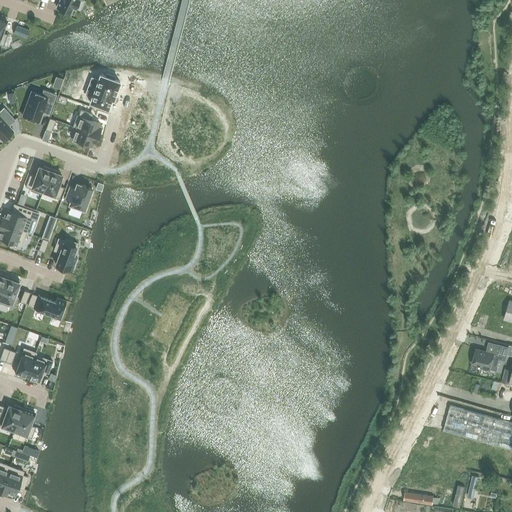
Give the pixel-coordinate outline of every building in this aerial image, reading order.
[(59,0),(56,7),(60,9),(65,11),(70,14),(73,7),(75,8),(79,0),(59,0)] [(17,25),(14,33),(26,37),(29,30),(17,25)] [(120,81),(114,79),(115,76),(106,73),(105,76),(100,74),(98,80),(91,77),(85,94),(91,96),(89,102),(108,109),(111,99),(113,99),(120,81)] [(49,115),(56,94),(43,90),(41,95),(31,91),(22,115),(39,121),(42,112),(43,112),(44,110),(49,112),(48,114),(49,115)] [(4,108),(0,111),(0,138),(2,141),(13,130),(8,125),(14,120),(4,108)] [(76,115),(72,126),(76,128),(76,127),(98,135),(101,127),(99,127),(100,123),(90,120),(92,114),(80,110),(78,115),(76,115)] [(49,118),(45,129),(51,132),(55,120),(49,118)] [(76,128),(72,139),(73,139),(72,141),(80,144),(81,142),(92,146),(93,143),(95,144),(98,135),(76,127),(76,128)] [(30,174),(25,186),(31,188),(30,190),(42,194),(43,191),(51,168),(44,166),(43,168),(39,167),(35,177),(30,174)] [(51,168),(43,191),(54,195),(53,196),(59,199),(64,187),(58,185),(62,175),(58,174),(59,171),(51,168)] [(69,186),(65,198),(71,200),(69,205),(83,211),(87,200),(89,201),(92,194),(90,193),(92,188),(89,187),(85,186),(85,185),(82,185),(82,186),(77,184),(75,188),(69,186)] [(0,222),(0,223),(26,232),(32,234),(39,214),(31,211),(32,210),(14,204),(11,212),(10,211),(9,211),(7,210),(5,213),(5,214),(4,217),(3,217),(2,218),(2,217),(2,218),(1,222),(0,222)] [(50,215),(42,238),(48,240),(57,218),(50,215)] [(0,238),(3,239),(2,241),(10,243),(11,242),(21,245),(26,232),(0,223),(0,222),(0,223),(0,224),(0,238)] [(42,238),(38,250),(44,252),(48,240),(42,238)] [(58,238),(54,250),(60,252),(56,264),(72,270),(76,257),(73,255),(77,243),(65,238),(64,240),(58,238)] [(7,276),(0,295),(0,302),(10,306),(20,280),(10,277),(10,278),(7,276)] [(24,290),(20,302),(26,304),(30,292),(24,290)] [(32,294),(27,306),(60,317),(66,301),(57,297),(55,301),(38,295),(38,296),(32,294)] [(511,323),(489,316),(486,329),(511,337),(511,323)] [(469,361),(470,365),(489,370),(489,369),(495,371),(498,359),(504,361),(508,347),(487,342),(485,350),(474,347),(472,352),(469,361)] [(4,347),(0,357),(0,359),(5,361),(10,350),(4,347)] [(24,348),(15,373),(19,375),(20,375),(23,376),(26,377),(35,354),(36,353),(24,348)] [(10,350),(5,361),(11,364),(15,352),(10,350)] [(35,354),(26,377),(30,378),(30,379),(30,378),(33,379),(33,380),(34,380),(38,381),(42,370),(48,373),(52,361),(35,354)] [(505,369),(502,381),(509,383),(511,371),(509,370),(505,369)] [(4,419),(1,427),(13,431),(22,407),(14,404),(13,407),(9,405),(7,409),(4,419)] [(511,422),(450,405),(443,430),(511,449),(511,422)] [(22,407),(13,431),(31,438),(36,426),(30,424),(34,412),(26,409),(22,408),(22,407)] [(0,490),(0,491),(0,492),(10,466),(0,462),(0,490)] [(10,466),(0,492),(1,492),(1,491),(5,493),(6,494),(6,493),(7,492),(10,493),(10,494),(11,494),(14,495),(15,492),(16,492),(16,491),(17,486),(23,488),(27,477),(22,475),(23,471),(10,466)] [(438,504),(439,498),(433,497),(433,496),(406,492),(405,499),(432,504),(432,503),(438,504)]
